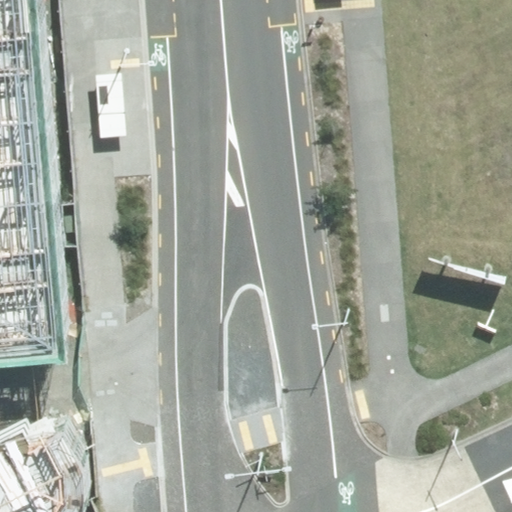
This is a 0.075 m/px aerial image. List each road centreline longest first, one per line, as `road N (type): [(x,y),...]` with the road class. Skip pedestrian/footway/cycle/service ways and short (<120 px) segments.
road 1 (tertiary): [(227,82),(288,246),(317,511)]
road 2 (tertiary): [(209,511),(194,259),(227,82)]
road 3 (residential): [(392,511),(511,452)]
